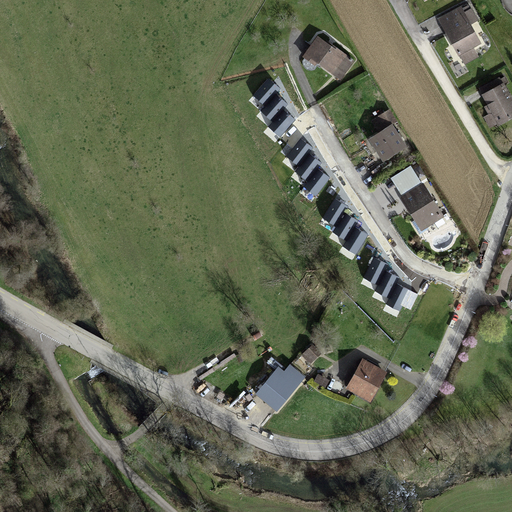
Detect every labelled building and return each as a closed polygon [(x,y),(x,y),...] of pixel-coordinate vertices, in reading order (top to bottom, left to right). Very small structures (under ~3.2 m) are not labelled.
[(460,9),(440,20),(452,43),(457,54),(478,43),(460,9)] [(314,37),(302,55),(339,80),(351,62),(314,37)] [(457,54),(452,43),(444,47),(449,58),(457,54)] [(278,89),(268,80),(254,96),(264,105),(278,89)] [(511,106),(500,84),(481,94),(492,113),(498,124),(511,116),(511,106)] [(286,104),(276,95),(262,111),(272,120),(286,104)] [(294,120),(284,111),(269,127),(280,136),(294,120)] [(498,124),(492,113),(484,118),(490,129),(498,124)] [(371,122),(378,132),(391,124),(385,114),(371,122)] [(378,132),(368,139),(379,157),(403,143),(391,124),(378,132)] [(312,148),(301,139),(287,156),(298,165),(312,148)] [(320,163),(310,155),(296,172),(307,180),(320,163)] [(329,178),(318,170),(305,187),(316,195),(329,178)] [(421,183),(400,197),(421,228),(442,215),(421,183)] [(346,207),(334,200),(323,218),(335,225),(346,207)] [(357,221),(345,214),(334,233),(346,240),(357,221)] [(367,235),(355,229),(344,247),(356,254),(367,235)] [(387,265),(375,259),(365,278),(377,284),(387,265)] [(398,279),(386,273),(376,292),(388,298),(398,279)] [(409,291),(397,285),(387,304),(399,310),(409,291)] [(320,353),(312,345),(303,355),(311,363),(320,353)] [(361,360),(348,385),(373,397),(385,372),(361,360)] [(278,368),(256,394),(277,411),(305,377),(291,366),(284,373),(278,368)] [(325,388),(329,380),(317,374),(313,382),(325,388)]
